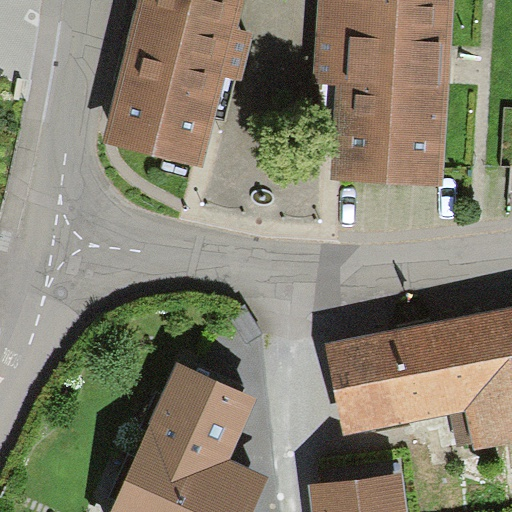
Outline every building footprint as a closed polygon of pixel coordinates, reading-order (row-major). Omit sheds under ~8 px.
[(234,0),(149,0),(111,155),(192,174),(234,0)] [(443,0),(344,0),(344,3),(320,2),(317,102),(335,103),(331,195),(436,198),(443,0)] [(409,340),(328,356),(348,451),(428,435),(434,466),(443,511),(511,498),(511,319),(424,337),(409,340)] [(236,399),(170,372),(111,511),(234,511),(248,481),(209,464),(236,399)] [(409,511),(403,463),(309,475),(313,511),(409,511)]
